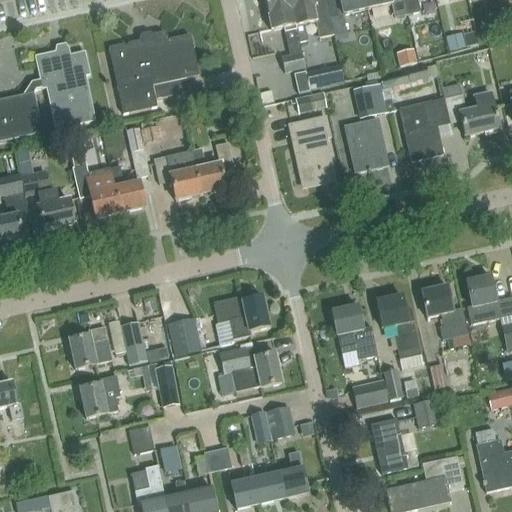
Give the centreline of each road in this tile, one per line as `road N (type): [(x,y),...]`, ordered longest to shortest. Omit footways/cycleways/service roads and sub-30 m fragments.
road 1 (residential): [(0,312),(282,250)]
road 2 (residential): [(342,511),(282,250)]
road 3 (residential): [(282,250),(228,0)]
road 4 (residential): [(282,250),(511,196)]
